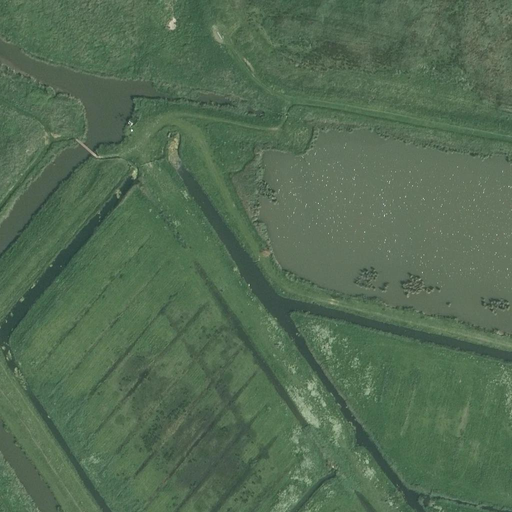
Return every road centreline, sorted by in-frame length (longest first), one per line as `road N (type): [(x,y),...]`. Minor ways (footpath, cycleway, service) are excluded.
road 1 (track): [(511,345),(285,290),(190,131),(172,122)]
road 2 (track): [(172,122),(185,114),(280,133),(303,109),(511,148)]
